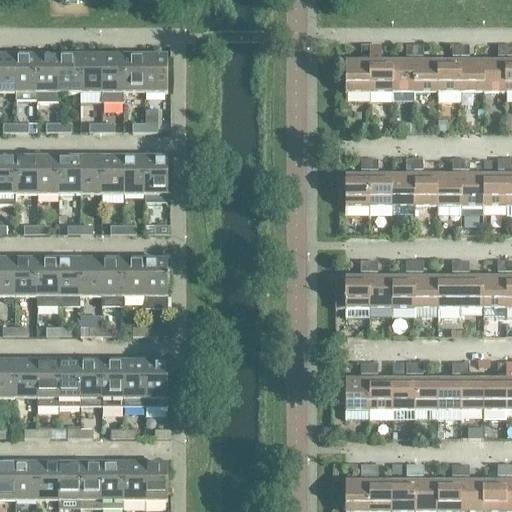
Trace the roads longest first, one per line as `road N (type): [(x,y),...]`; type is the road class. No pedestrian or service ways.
road 1 (unknown): [(511,129),(382,141),(301,138)]
road 2 (unknown): [(511,243),(302,241)]
road 3 (unknown): [(511,447),(303,447)]
road 4 (unknown): [(0,451),(181,451)]
road 5 (unknown): [(0,231),(180,238)]
road 6 (unknown): [(0,137),(179,138)]
